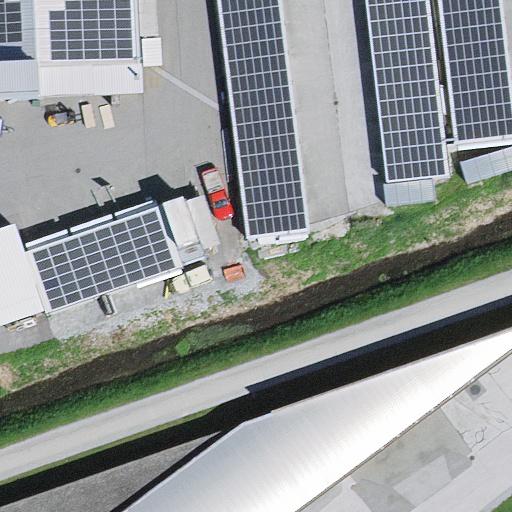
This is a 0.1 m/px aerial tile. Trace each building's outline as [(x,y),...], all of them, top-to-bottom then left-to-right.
[(0,0),(0,112),(145,106),(140,0),(0,0)] [(281,0),(221,0),(249,247),(309,248),(281,0)] [(426,0),(366,0),(388,194),(450,186),(426,0)] [(448,0),(468,147),(511,139),(511,46),(506,0),(448,0)] [(23,223),(0,229),(0,321),(185,274),(167,206),(27,242),(23,223)] [(312,511),(511,360),(511,342),(17,511),(312,511)]
